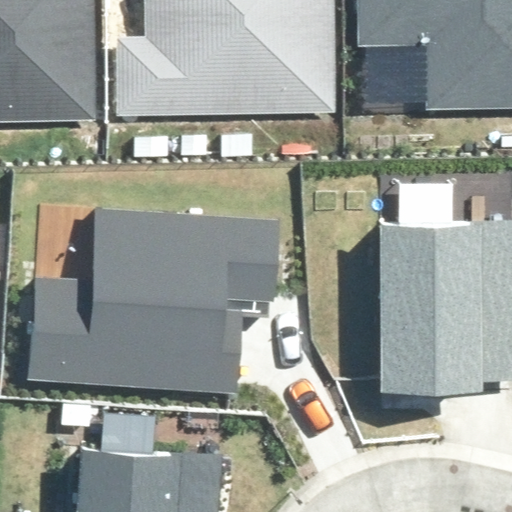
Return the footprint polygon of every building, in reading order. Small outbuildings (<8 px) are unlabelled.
[(0,0),(0,123),(98,122),(95,0),(0,0)] [(145,0),(146,34),(120,34),(120,112),(332,112),(331,0),(145,0)] [(511,0),(357,0),(359,49),(425,48),(426,113),(511,110),(511,0)] [(379,405),(511,407),(511,180),(382,178),(379,405)] [(81,283),(31,280),(25,394),(267,406),(275,233),(83,224),(81,283)] [(213,511),(218,456),(83,444),(77,511),(213,511)]
